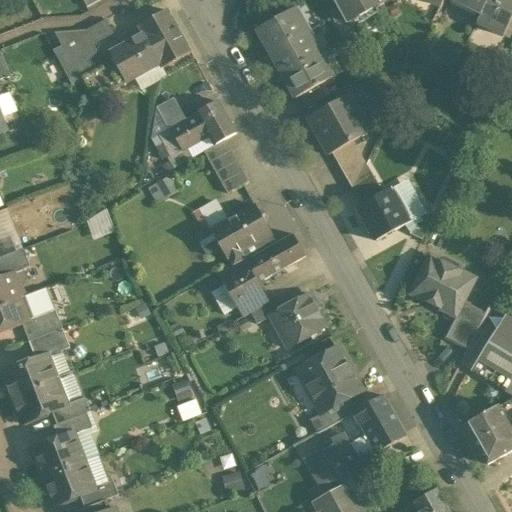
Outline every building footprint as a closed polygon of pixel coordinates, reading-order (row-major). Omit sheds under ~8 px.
[(83,0),(88,8),(101,0),(83,0)] [(336,0),(340,8),(349,24),(351,24),(385,4),(382,0),(336,0)] [(490,0),(454,0),(483,14),(490,0)] [(511,0),(490,0),(483,14),(478,24),(504,37),(511,20),(511,0)] [(282,3),(261,15),(267,25),(288,14),(282,3)] [(267,25),(258,30),(271,53),(311,31),(298,8),(288,14),(267,25)] [(349,24),(340,8),(330,13),(344,38),(355,32),(351,24),(349,24)] [(168,11),(139,27),(144,35),(115,51),(132,81),(139,77),(146,89),(161,81),(161,79),(167,76),(163,69),(191,53),(168,11)] [(105,21),(87,31),(75,32),(85,49),(92,45),(112,34),(105,21)] [(311,31),(271,53),(284,76),(324,53),(311,31)] [(75,32),(55,33),(62,47),(54,51),(60,63),(85,49),(75,32)] [(85,49),(60,63),(72,85),(82,79),(82,78),(104,66),(92,45),(85,49)] [(115,60),(127,83),(132,81),(115,51),(111,53),(115,60)] [(1,53),(0,53),(0,81),(11,77),(1,53)] [(324,53),(284,76),(297,99),(321,86),(337,77),(324,53)] [(104,66),(82,78),(82,79),(94,101),(127,83),(115,60),(104,66)] [(321,86),(301,97),(307,108),(327,96),(321,86)] [(351,96),(309,120),(330,156),(333,154),(354,142),(369,134),(359,116),(362,114),(351,96)] [(159,107),(155,139),(160,137),(172,130),(171,129),(189,119),(178,97),(159,107)] [(189,119),(171,129),(172,130),(183,152),(210,137),(215,146),(225,141),(237,134),(219,102),(189,119)] [(172,130),(160,137),(171,159),(183,152),(172,130)] [(215,146),(204,153),(210,163),(231,151),(225,141),(215,146)] [(354,142),(333,154),(354,190),(366,164),(367,164),(354,142)] [(231,151),(210,163),(216,173),(237,162),(231,151)] [(237,162),(216,173),(222,184),(243,172),(237,162)] [(385,194),(366,164),(354,190),(363,206),(385,194)] [(243,172),(222,184),(227,194),(248,182),(243,172)] [(169,178),(150,189),(158,204),(165,200),(162,196),(175,188),(169,178)] [(410,224),(418,220),(423,209),(408,182),(392,190),(410,224)] [(162,196),(165,200),(178,193),(175,188),(162,196)] [(363,206),(359,208),(377,242),(410,224),(392,190),(385,194),(363,206)] [(199,210),(211,231),(230,220),(219,200),(199,210)] [(230,220),(211,231),(222,249),(228,261),(230,260),(234,267),(245,260),(247,262),(261,254),(276,246),(276,245),(271,237),(273,236),(256,206),(230,220)] [(418,220),(411,235),(423,240),(435,215),(423,209),(418,220)] [(222,249),(211,231),(198,238),(209,256),(222,249)] [(261,254),(274,276),(306,258),(293,235),(276,245),(276,246),(261,254)] [(0,259),(17,253),(11,236),(0,240),(0,259)] [(17,253),(0,259),(0,279),(23,271),(30,268),(24,250),(17,253)] [(274,276),(261,254),(247,262),(245,260),(234,267),(219,275),(225,286),(212,294),(225,316),(238,308),(264,293),(259,285),(274,276)] [(445,258),(439,262),(431,258),(413,294),(457,317),(479,328),(486,315),(462,303),(474,280),(461,274),(461,266),(445,258)] [(0,279),(0,306),(26,297),(22,287),(26,279),(23,271),(0,279)] [(264,293),(238,308),(244,319),(252,314),(270,304),(264,293)] [(286,309),(271,317),(271,318),(289,349),(327,327),(313,302),(314,299),(312,295),(286,309)] [(26,297),(0,306),(0,333),(23,325),(41,317),(41,316),(38,310),(29,305),(26,297)] [(270,304),(252,314),(258,325),(271,318),(271,317),(286,309),(280,298),(270,304)] [(511,319),(490,307),(486,315),(479,328),(468,350),(461,364),(511,395),(511,319)] [(56,311),(41,316),(41,317),(23,325),(29,342),(63,329),(56,311)] [(479,328),(457,317),(446,339),(468,350),(479,328)] [(63,329),(29,342),(36,361),(48,356),(48,358),(71,349),(63,329)] [(339,348),(298,371),(322,414),(322,415),(342,404),(349,417),(355,413),(359,411),(352,399),(363,392),(339,348)] [(36,361),(3,374),(12,396),(57,379),(48,358),(48,356),(36,361)] [(57,379),(12,396),(18,411),(17,414),(20,423),(25,426),(35,422),(36,419),(52,413),(68,407),(67,406),(57,379)] [(180,400),(194,393),(188,380),(173,388),(180,400)] [(359,411),(355,413),(362,426),(336,440),(322,448),(344,486),(344,487),(366,475),(360,466),(359,464),(352,451),(370,441),(377,454),(407,437),(384,397),(359,411)] [(68,407),(52,413),(57,425),(57,426),(88,414),(91,413),(86,399),(67,406),(68,407)] [(183,420),(203,414),(198,399),(178,405),(183,420)] [(511,400),(511,401),(467,427),(488,466),(511,451),(511,400)] [(342,404),(322,415),(322,414),(310,421),(317,434),(329,428),(349,417),(342,404)] [(88,414),(57,426),(57,425),(54,427),(59,440),(74,434),(75,436),(93,429),(88,414)] [(317,434),(294,447),(301,460),(322,448),(336,440),(329,428),(317,434)] [(59,440),(44,446),(42,445),(34,448),(31,454),(34,462),(38,464),(44,478),(85,462),(75,436),(74,434),(59,440)] [(363,462),(377,454),(370,441),(352,451),(359,464),(363,462)] [(399,456),(385,464),(397,485),(411,478),(399,456)] [(85,462),(44,478),(50,493),(48,497),(51,504),(57,507),(64,505),(66,502),(80,496),(96,490),(95,489),(85,462)] [(344,486),(312,504),(316,511),(364,511),(360,503),(377,493),(366,474),(366,475),(344,487),(344,486)] [(226,490),(243,488),(241,475),(224,477),(226,490)] [(96,490),(80,496),(85,509),(106,501),(119,496),(113,482),(95,489),(96,490)] [(449,511),(438,491),(414,504),(400,511),(449,511)] [(110,511),(106,501),(85,509),(77,511),(110,511)]
